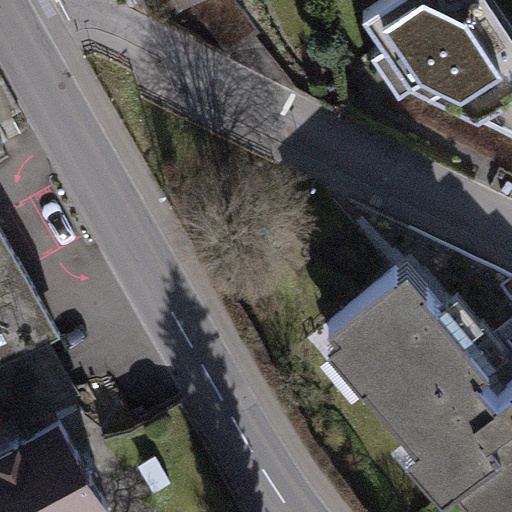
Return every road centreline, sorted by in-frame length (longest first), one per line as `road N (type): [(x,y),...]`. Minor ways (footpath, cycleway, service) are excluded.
road 1 (secondary): [(13,24),(293,511)]
road 2 (residential): [(13,24),(48,6),(103,12),(511,225)]
